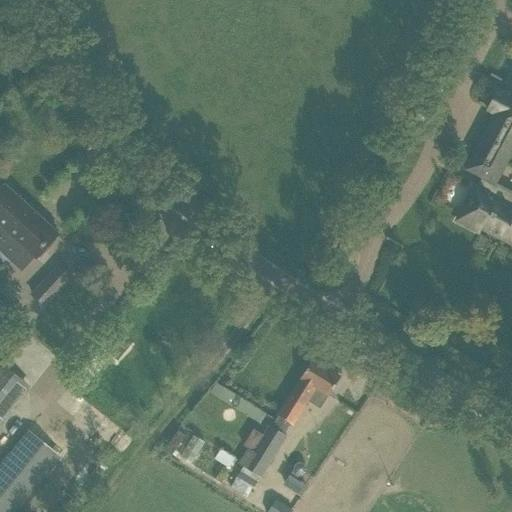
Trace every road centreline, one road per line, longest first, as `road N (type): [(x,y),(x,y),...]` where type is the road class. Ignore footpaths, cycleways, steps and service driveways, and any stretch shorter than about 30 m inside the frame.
road 1 (unclassified): [(511,426),(194,217),(100,112),(32,0)]
road 2 (unknown): [(78,511),(273,276)]
